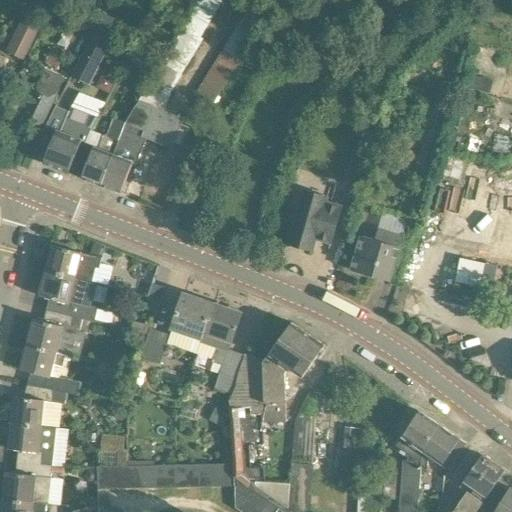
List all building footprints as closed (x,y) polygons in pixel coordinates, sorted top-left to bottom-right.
[(220,4),(213,0),(200,0),(198,3),(215,13),(220,4)] [(215,13),(198,3),(193,12),(210,21),(215,13)] [(243,19),(260,29),(266,19),(249,9),(243,19)] [(210,21),(193,12),(188,20),(205,30),(210,21)] [(113,41),(123,23),(106,14),(96,32),(113,41)] [(8,52),(25,61),(41,28),(24,19),(8,52)] [(238,28),(254,38),(260,29),(243,19),(238,28)] [(205,30),(188,20),(183,29),(200,39),(205,30)] [(71,41),(78,26),(70,22),(62,37),(71,41)] [(232,37),(249,47),(254,38),(238,28),(232,37)] [(203,41),(200,39),(183,29),(178,37),(198,50),(203,41)] [(90,86),(112,41),(94,32),(72,77),(90,86)] [(198,50),(178,37),(173,46),(193,58),(198,50)] [(226,47),(243,57),(249,47),(232,37),(226,47)] [(193,58),(173,46),(168,55),(187,67),(193,58)] [(221,56),(237,66),(243,57),(226,47),(221,56)] [(442,55),(438,48),(428,53),(432,60),(409,73),(415,82),(448,63),(443,54),(442,55)] [(56,69),(63,56),(53,51),(47,64),(56,69)] [(187,67),(168,55),(162,63),(182,75),(187,67)] [(215,65),(232,76),(237,66),(221,56),(215,65)] [(182,75),(162,63),(157,72),(177,84),(182,75)] [(209,75),(226,85),(232,76),(215,65),(209,75)] [(21,86),(9,111),(41,127),(64,82),(44,72),(34,93),(21,86)] [(177,84),(157,72),(151,82),(171,94),(177,84)] [(203,84),(220,94),(226,85),(209,75),(203,84)] [(470,88),(481,91),(484,78),(473,76),(470,88)] [(145,93),(167,102),(171,94),(151,82),(145,93)] [(214,104),(220,94),(203,84),(198,93),(214,104)] [(463,116),(470,94),(460,91),(454,113),(463,116)] [(139,102),(163,112),(167,102),(145,93),(139,102)] [(429,172),(450,97),(434,93),(419,146),(422,146),(415,168),(429,172)] [(395,116),(399,99),(389,97),(385,113),(395,116)] [(126,124),(101,187),(122,195),(134,164),(137,165),(147,139),(173,150),(183,120),(163,112),(139,102),(126,124)] [(85,144),(93,126),(65,114),(45,165),(69,175),(81,143),(85,144)] [(82,180),(101,187),(126,124),(113,119),(107,137),(104,136),(99,150),(95,148),(82,180)] [(361,182),(370,152),(354,148),(346,178),(361,182)] [(295,225),(289,245),(312,252),(316,240),(331,244),(341,209),(326,204),(328,199),(304,192),(304,193),(309,195),(304,213),(299,212),(298,215),(292,219),(295,225)] [(366,207),(369,196),(363,194),(360,205),(366,207)] [(388,283),(389,283),(403,236),(378,228),(375,242),(361,238),(351,272),(375,279),(376,273),(390,276),(388,283)] [(99,258),(103,248),(94,244),(90,254),(99,258)] [(53,247),(46,272),(92,284),(96,267),(100,268),(102,260),(53,247)] [(479,288),(485,265),(460,259),(455,283),(479,288)] [(96,285),(92,284),(46,272),(40,298),(49,300),(46,311),(84,321),(93,324),(98,310),(90,308),(96,285)] [(152,285),(144,309),(157,314),(165,289),(152,285)] [(172,330),(202,341),(213,306),(184,295),(172,330)] [(213,306),(202,341),(201,344),(216,349),(212,362),(223,366),(215,389),(232,394),(244,355),(229,350),(241,315),(213,306)] [(84,321),(46,311),(43,323),(34,321),(28,346),(56,353),(73,358),(74,353),(82,355),(87,334),(81,333),(84,321)] [(147,336),(150,326),(134,321),(131,330),(147,336)] [(290,496),(290,486),(290,485),(264,483),(264,469),(251,469),(250,445),(264,444),(263,415),(266,415),(266,404),(286,404),(286,373),(289,369),(303,379),(325,347),(292,324),(265,363),(244,356),(230,401),(233,466),(234,478),(259,496),(269,503),(279,510),(282,511),(289,511),(289,506),(290,496)] [(160,366),(171,336),(151,330),(141,359),(160,366)] [(56,353),(28,346),(21,372),(30,374),(27,386),(67,395),(78,396),(81,384),(55,379),(50,378),(56,353)] [(67,395),(27,386),(24,400),(15,399),(12,424),(42,427),(44,403),(49,404),(49,402),(65,405),(67,395)] [(292,466),(314,467),(317,419),(310,419),(320,399),(309,393),(297,419),(292,466)] [(222,427),(229,415),(216,408),(209,420),(222,427)] [(421,470),(423,452),(440,426),(420,413),(397,447),(409,455),(408,461),(403,461),(400,505),(401,505),(400,511),(417,511),(418,506),(421,470)] [(57,429),(42,427),(12,424),(9,451),(19,452),(18,463),(52,467),(53,467),(57,429)] [(440,426),(423,452),(421,470),(429,470),(429,456),(449,470),(467,445),(440,426)] [(346,448),(363,450),(365,430),(347,427),(345,438),(347,439),(346,448)] [(477,511),(505,472),(482,456),(476,465),(473,465),(469,470),(470,473),(459,489),(466,495),(454,511),(477,511)] [(52,467),(18,463),(16,475),(6,474),(3,500),(47,505),(52,467)] [(166,467),(166,489),(177,489),(177,466),(166,467)] [(177,466),(177,489),(189,489),(188,466),(177,466)] [(188,466),(189,489),(200,489),(200,466),(188,466)] [(200,466),(200,489),(211,488),(211,466),(200,466)] [(211,466),(211,488),(223,488),(223,466),(211,466)] [(234,488),(234,478),(233,466),(223,466),(223,488),(234,488)] [(291,476),(313,477),(314,467),(292,466),(291,476)] [(120,490),(120,467),(109,468),(109,490),(120,490)] [(132,490),(131,467),(120,467),(120,490),(132,490)] [(143,490),(143,467),(131,467),(132,490),(143,490)] [(154,489),(154,467),(143,467),(143,490),(154,489)] [(166,489),(166,467),(154,467),(154,489),(166,489)] [(109,490),(109,468),(98,468),(98,490),(109,490)] [(96,479),(96,474),(93,472),(89,472),(86,475),(86,479),(89,482),(93,482),(96,479)] [(290,486),(312,487),(313,477),(291,476),(290,485),(290,486)] [(239,511),(248,511),(259,496),(234,478),(234,488),(235,509),(239,511)] [(312,487),(290,486),(290,496),(312,497),(312,487)] [(358,487),(358,497),(381,498),(382,488),(358,487)] [(511,511),(511,490),(510,489),(495,511),(511,511)] [(262,511),(269,503),(259,496),(248,511),(262,511)] [(311,508),(312,497),(290,496),(289,506),(311,508)] [(381,498),(358,497),(357,507),(381,508),(381,498)] [(46,511),(47,505),(3,500),(2,511),(46,511)] [(277,511),(279,510),(269,503),(262,511),(277,511)]
